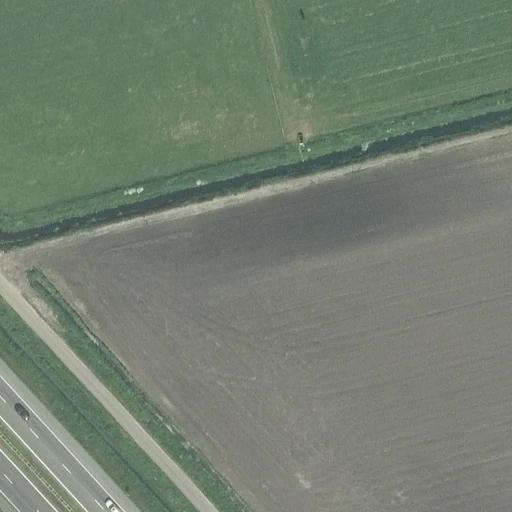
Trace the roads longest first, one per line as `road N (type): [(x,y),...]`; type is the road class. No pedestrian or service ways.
road 1 (unclassified): [(206,511),(0,285)]
road 2 (motorway): [(113,511),(0,390)]
